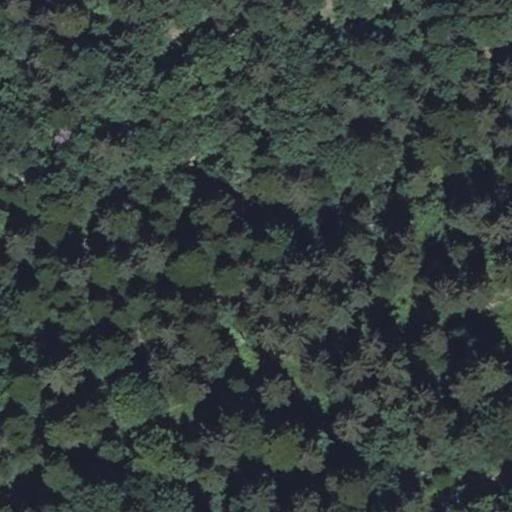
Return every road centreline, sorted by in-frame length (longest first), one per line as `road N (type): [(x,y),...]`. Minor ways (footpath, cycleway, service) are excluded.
road 1 (track): [(0,497),(36,454),(511,276)]
road 2 (track): [(0,302),(81,357),(125,427),(123,511)]
